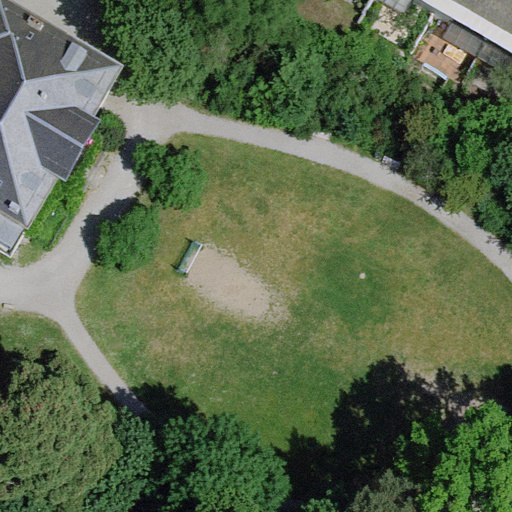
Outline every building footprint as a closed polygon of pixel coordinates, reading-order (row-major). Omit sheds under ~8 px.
[(158,0),(119,0),(116,7),(144,24),(158,0)] [(404,0),(435,18),(445,0),(404,0)] [(511,0),(445,0),(435,18),(488,48),(511,5),(511,0)] [(511,5),(488,48),(511,61),(511,5)] [(115,88),(2,22),(0,24),(0,222),(26,238),(58,186),(63,189),(90,144),(85,140),(115,88)]
